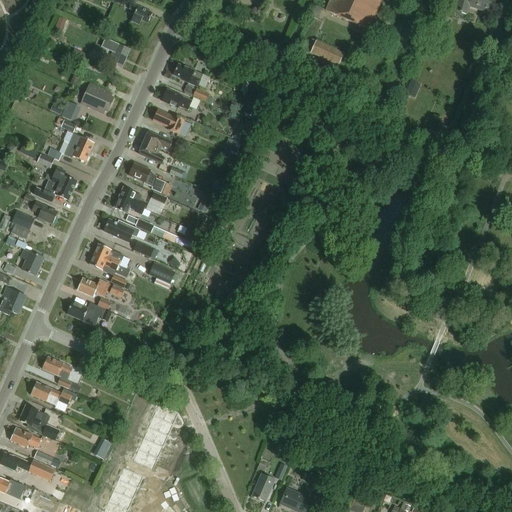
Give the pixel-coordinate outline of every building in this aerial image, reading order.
[(330,0),(325,12),(368,30),(381,0),(330,0)] [(491,13),(495,0),(457,0),(457,2),(458,2),(456,7),(445,3),(440,15),(452,19),(455,11),(467,15),(470,6),(491,13)] [(131,3),(129,9),(135,12),(131,21),(139,25),(141,21),(147,23),(152,13),(138,7),(138,6),(131,3)] [(318,21),(323,9),(316,6),(311,17),(318,21)] [(415,42),(421,27),(410,22),(403,37),(415,42)] [(71,28),(70,38),(80,39),(81,29),(71,28)] [(307,53),(338,66),(343,54),(312,40),(307,53)] [(121,69),(130,49),(117,44),(111,56),(113,57),(110,64),(121,69)] [(86,62),(88,56),(74,50),(72,56),(86,62)] [(197,87),(200,80),(192,77),(194,71),(185,67),(185,68),(178,65),(174,75),(183,79),(183,80),(197,87)] [(76,86),(79,79),(73,76),(70,84),(76,86)] [(251,81),(245,79),(241,91),(247,93),(251,81)] [(25,80),(18,96),(25,99),(33,83),(25,80)] [(414,99),(421,85),(411,80),(404,96),(413,100),(414,98),(414,99)] [(107,113),(114,98),(111,96),(112,94),(89,84),(80,104),(103,114),(104,111),(107,113)] [(196,89),(192,97),(205,102),(208,95),(196,89)] [(188,110),(192,101),(167,90),(162,101),(178,108),(179,106),(188,110)] [(73,123),(80,108),(67,102),(60,117),(73,123)] [(251,117),(256,106),(250,103),(245,114),(251,117)] [(50,111),(61,116),(63,110),(53,105),(50,111)] [(173,117),(158,111),(153,121),(168,128),(167,130),(179,135),(185,120),(174,115),(173,117)] [(76,126),(63,121),(60,127),(73,133),(76,126)] [(249,127),(240,123),(233,138),(242,142),(249,127)] [(444,140),(449,128),(439,124),(434,136),(444,140)] [(143,142),(159,150),(161,145),(169,148),(172,142),(148,132),(143,142)] [(76,147),(89,153),(93,143),(80,137),(80,138),(74,135),(72,139),(78,142),(76,147)] [(177,140),(174,148),(184,153),(188,145),(177,140)] [(157,154),(159,150),(143,142),(138,153),(162,164),(165,158),(157,154)] [(85,162),(89,153),(76,147),(74,152),(68,149),(66,154),(72,156),(71,156),(85,162)] [(57,161),(61,153),(50,148),(46,155),(57,161)] [(241,153),(231,148),(229,152),(225,150),(221,158),(236,165),(241,153)] [(42,154),(38,162),(51,168),(55,160),(42,154)] [(151,171),(134,163),(129,176),(145,183),(144,184),(153,188),(152,190),(167,197),(172,186),(156,179),(156,178),(149,174),(151,171)] [(59,185),(72,191),(76,182),(63,176),(65,172),(57,168),(52,177),(47,175),(45,179),(59,185)] [(180,179),(183,173),(171,168),(169,174),(180,179)] [(68,201),(72,191),(59,185),(45,179),(51,182),(46,192),(37,188),(34,195),(52,203),(55,195),(68,201)] [(194,207),(198,197),(201,199),(204,192),(180,181),(172,197),(194,207)] [(119,198),(144,209),(147,203),(140,200),(142,197),(136,194),(137,193),(123,187),(119,198)] [(154,193),(146,210),(159,216),(167,199),(154,193)] [(35,199),(30,196),(26,195),(25,196),(23,202),(27,204),(28,202),(32,204),(35,199)] [(205,196),(198,210),(205,214),(212,199),(205,196)] [(142,215),(144,209),(119,198),(114,208),(127,214),(130,208),(135,210),(134,211),(142,215)] [(52,224),(57,212),(35,203),(32,210),(40,214),(38,218),(52,224)] [(29,231),(34,219),(22,214),(17,225),(29,231)] [(135,226),(138,220),(128,215),(125,222),(135,226)] [(151,234),(154,226),(138,219),(138,220),(135,226),(151,234)] [(109,220),(104,231),(129,242),(132,235),(136,237),(139,230),(131,226),(130,229),(125,226),(126,224),(119,221),(118,223),(109,220)] [(161,238),(164,232),(164,231),(165,231),(154,226),(151,234),(161,238)] [(27,233),(15,228),(12,234),(24,240),(27,233)] [(161,238),(170,242),(174,244),(177,237),(164,231),(164,232),(161,238)] [(154,250),(137,242),(134,250),(150,257),(154,250)] [(124,256),(98,245),(89,265),(102,271),(104,266),(109,269),(108,269),(116,272),(115,273),(126,278),(130,270),(131,271),(132,268),(123,264),(122,268),(119,266),(124,256)] [(35,276),(43,258),(24,250),(21,257),(26,260),(22,270),(35,276)] [(170,284),(175,274),(175,273),(153,263),(148,276),(170,285),(170,284)] [(13,275),(16,268),(7,264),(4,271),(13,275)] [(11,279),(0,273),(0,282),(8,286),(7,288),(3,296),(9,299),(7,302),(3,300),(0,307),(0,311),(9,316),(11,312),(18,315),(26,297),(15,292),(20,280),(12,277),(11,279)] [(111,283),(124,289),(127,282),(114,276),(111,283)] [(82,278),(78,290),(93,296),(95,292),(104,296),(109,285),(100,280),(98,285),(82,278)] [(124,290),(113,285),(109,294),(121,299),(124,290)] [(98,305),(90,302),(87,308),(72,302),(67,314),(95,326),(100,316),(103,317),(102,319),(109,322),(113,312),(109,310),(112,302),(102,297),(98,305)] [(153,330),(160,324),(156,320),(149,326),(153,330)] [(58,376),(58,378),(60,379),(58,384),(75,391),(77,385),(68,381),(73,368),(48,357),(42,369),(58,376)] [(51,390),(36,383),(31,395),(56,406),(58,401),(67,405),(70,399),(74,401),(77,395),(64,389),(62,394),(52,389),(51,390)] [(46,426),(46,424),(41,422),(42,420),(45,414),(39,411),(26,405),(19,421),(31,426),(30,429),(37,432),(42,435),(46,426)] [(155,419),(173,428),(178,417),(161,408),(155,419)] [(168,438),(173,428),(155,419),(151,430),(168,438)] [(59,432),(46,426),(42,435),(55,440),(59,432)] [(16,428),(10,441),(27,448),(29,445),(36,448),(40,439),(32,436),(33,435),(16,428)] [(145,441),(163,449),(168,438),(151,430),(145,441)] [(158,459),(163,449),(145,441),(140,451),(158,459)] [(135,461),(153,470),(158,459),(140,451),(135,461)] [(52,459),(36,452),(33,458),(50,465),(52,459)] [(5,453),(0,463),(15,471),(17,466),(51,480),(56,469),(34,460),(32,463),(13,455),(13,456),(5,453)] [(287,466),(281,464),(275,478),(281,481),(287,466)] [(121,481),(139,491),(145,481),(126,471),(121,481)] [(265,502),(275,480),(261,474),(252,496),(265,502)] [(29,501),(34,489),(11,479),(9,482),(0,478),(0,491),(5,493),(6,490),(29,501)] [(134,501),(139,491),(121,481),(115,492),(134,501)] [(316,493),(319,486),(313,483),(310,490),(316,493)] [(365,498),(369,491),(362,486),(357,493),(365,498)] [(305,511),(311,499),(287,489),(280,504),(298,511),(305,511)] [(110,503),(127,511),(134,501),(115,492),(110,503)] [(360,502),(355,511),(363,511),(367,505),(360,502)] [(127,511),(110,503),(104,511),(127,511)]
